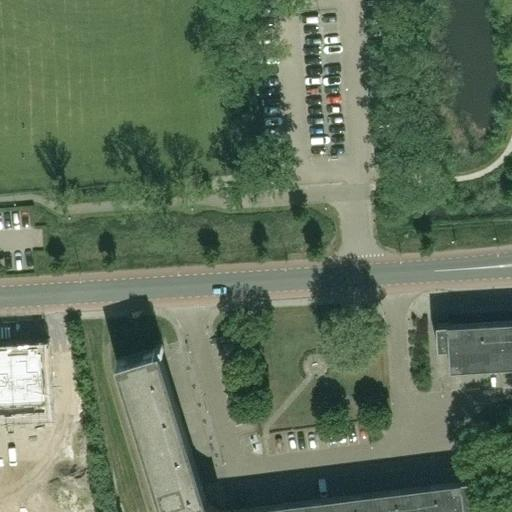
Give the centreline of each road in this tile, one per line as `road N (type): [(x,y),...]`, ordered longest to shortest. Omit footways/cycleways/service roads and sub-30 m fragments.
road 1 (residential): [(402,450),(242,470),(227,456),(182,285)]
road 2 (secondary): [(182,285),(391,273)]
road 3 (secondary): [(0,297),(182,285)]
road 4 (residential): [(402,450),(391,273)]
road 5 (residential): [(511,395),(462,405),(402,450)]
road 6 (secondary): [(391,273),(511,263)]
